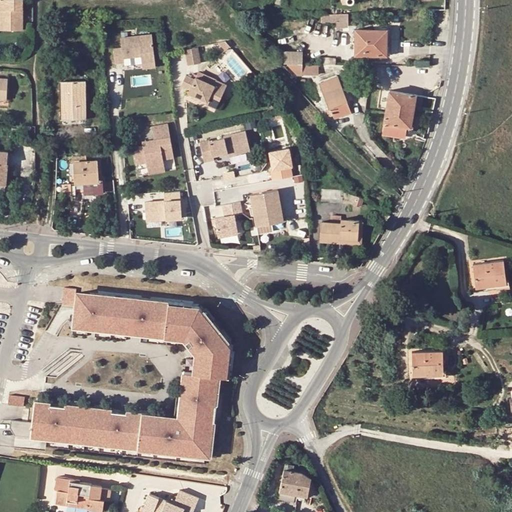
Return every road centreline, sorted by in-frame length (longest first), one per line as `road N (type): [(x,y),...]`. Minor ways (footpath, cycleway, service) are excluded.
road 1 (tertiary): [(462,0),(441,141),(366,287)]
road 2 (track): [(208,0),(373,186),(407,209)]
road 3 (residential): [(258,305),(195,262),(108,249)]
